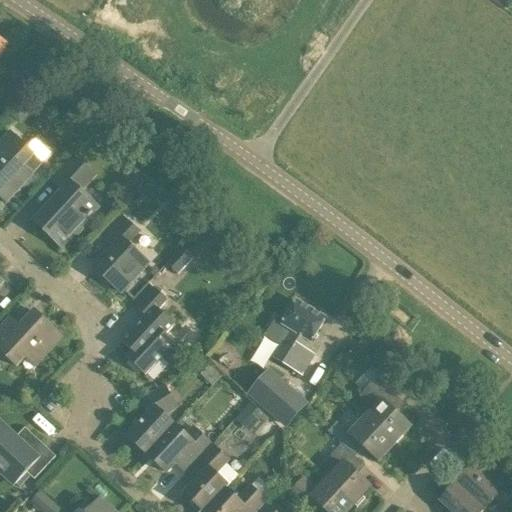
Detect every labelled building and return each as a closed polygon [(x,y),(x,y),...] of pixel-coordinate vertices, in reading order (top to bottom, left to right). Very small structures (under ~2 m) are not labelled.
[(3,67),(13,52),(0,42),(0,79),(7,70),(3,67)] [(85,137),(92,128),(82,119),(74,127),(85,137)] [(89,138),(96,144),(102,137),(95,131),(89,138)] [(31,175),(42,164),(33,155),(9,134),(0,143),(0,199),(5,204),(31,175)] [(63,190),(33,222),(35,224),(60,247),(96,208),(73,188),(87,172),(71,158),(52,179),(63,190)] [(180,219),(186,213),(174,201),(168,208),(180,219)] [(112,248),(93,269),(119,293),(146,264),(125,244),(136,232),(121,218),(102,239),(112,248)] [(195,256),(184,246),(166,265),(178,276),(195,256)] [(167,363),(180,349),(165,335),(174,326),(158,311),(167,301),(153,288),(134,308),(144,318),(120,343),(130,352),(124,358),(144,377),(162,358),(167,363)] [(306,352),(324,322),(295,304),(281,328),(290,333),(272,361),(301,378),(314,357),(306,352)] [(61,337),(33,311),(14,332),(5,323),(0,328),(0,351),(16,366),(29,353),(39,362),(61,337)] [(287,428),(306,409),(268,373),(249,393),(287,428)] [(373,411),(365,419),(394,446),(410,428),(395,414),(403,405),(376,381),(360,399),(373,411)] [(127,438),(146,456),(174,427),(162,416),(173,410),(167,402),(172,399),(164,387),(144,400),(138,406),(148,415),(127,438)] [(236,419),(248,431),(262,416),(249,404),(236,419)] [(378,464),(394,446),(365,419),(349,437),(336,424),(327,434),(342,448),(355,458),(363,450),(378,464)] [(21,445),(0,425),(0,471),(13,483),(24,471),(34,481),(55,458),(30,435),(21,445)] [(174,465),(184,474),(210,446),(193,429),(185,438),(174,427),(146,456),(165,474),(174,465)] [(227,462),(210,446),(184,474),(193,483),(183,495),(200,511),(202,511),(223,491),(224,492),(227,489),(213,476),(227,462)] [(359,463),(355,458),(342,448),(328,463),(336,471),(326,481),(354,507),(370,489),(351,472),(359,463)] [(473,467),(457,484),(484,510),(494,500),(503,508),(511,498),(511,487),(499,476),(492,484),(473,467)] [(273,495),(258,481),(250,490),(249,489),(236,503),(224,492),(223,491),(202,511),(257,511),(265,504),(273,495)] [(324,511),(349,511),(354,507),(326,481),(315,494),(301,481),(287,496),(305,511),(307,511),(315,503),(324,511)] [(449,511),(481,511),(484,510),(457,484),(439,503),(449,511)] [(41,511),(58,511),(60,511),(42,493),(32,503),(41,511)] [(114,511),(101,499),(88,511),(114,511)]
